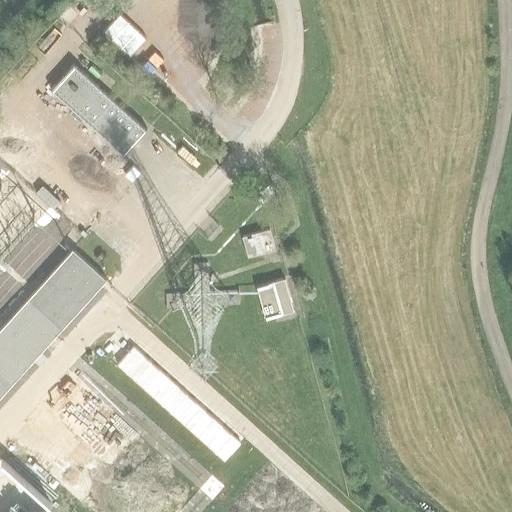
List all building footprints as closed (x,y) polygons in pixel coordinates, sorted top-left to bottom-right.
[(63,31),(54,39),(71,57),(80,49),(63,31)] [(22,60),(41,75),(49,64),(30,50),(22,60)] [(147,129),(74,63),(50,91),(123,156),(147,129)] [(242,237),(247,257),(275,249),(269,229),(242,237)] [(73,250),(0,330),(0,396),(106,280),(73,250)] [(266,315),(294,307),(285,274),(256,282),(266,315)]
